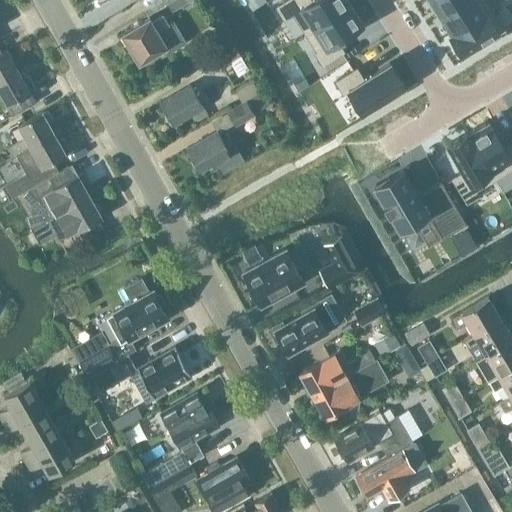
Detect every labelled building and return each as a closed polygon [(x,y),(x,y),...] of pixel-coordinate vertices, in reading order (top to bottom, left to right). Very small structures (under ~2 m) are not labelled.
[(246,0),(252,9),(267,0),(266,0),(246,0)] [(287,0),(277,7),(285,19),(293,13),(305,32),(352,3),(351,2),(350,3),(348,0),(287,0)] [(430,0),(440,15),(464,0),(430,0)] [(487,0),(464,0),(440,15),(451,33),(450,34),(493,8),(487,0)] [(352,3),(305,32),(317,51),(315,53),(323,65),(344,51),(337,41),(339,40),(340,40),(340,39),(344,37),(345,37),(345,36),(364,24),(362,21),(363,21),(362,19),(361,20),(357,13),(358,13),(357,12),(356,12),(351,4),(352,4),(352,3)] [(493,8),(450,34),(456,43),(455,44),(456,45),(457,45),(461,51),(460,51),(461,53),(462,52),(463,55),(487,39),(488,40),(489,39),(495,35),(497,34),(496,34),(505,28),(493,8)] [(150,18),(122,35),(139,63),(166,47),(169,52),(184,44),(172,23),(169,25),(163,14),(151,21),(150,18)] [(0,82),(21,71),(8,49),(2,53),(0,54),(0,82)] [(226,55),(205,66),(211,77),(232,66),(226,55)] [(357,68),(336,82),(344,94),(349,90),(363,113),(368,110),(370,110),(369,109),(376,105),(378,105),(377,104),(405,86),(399,76),(400,76),(399,74),(398,75),(396,71),(397,71),(396,69),(395,70),(393,67),(394,66),(393,65),(392,65),(390,62),(371,75),(371,74),(370,75),(367,77),(366,77),(365,77),(366,78),(364,79),(357,68)] [(21,71),(0,82),(0,92),(1,92),(8,104),(30,92),(32,91),(21,71)] [(299,90),(310,84),(306,77),(295,83),(299,90)] [(204,110),(191,87),(162,103),(175,126),(204,110)] [(262,90),(246,100),(247,101),(254,113),(270,103),(262,90)] [(30,92),(8,104),(14,114),(36,102),(30,92)] [(247,101),(228,112),(236,126),(255,115),(254,113),(247,101)] [(8,147),(7,147),(13,157),(16,155),(54,134),(50,126),(51,125),(54,121),(49,112),(44,112),(42,113),(19,126),(25,137),(8,147)] [(501,141),(502,141),(501,139),(500,140),(489,120),(486,122),(486,121),(484,122),(485,123),(478,127),(478,126),(476,127),(477,127),(468,133),(496,179),(511,169),(511,142),(505,147),(504,146),(505,145),(504,144),(503,145),(501,141)] [(224,145),(217,132),(188,149),(202,173),(217,163),(223,174),(244,162),(232,140),(224,145)] [(462,169),(461,169),(462,170),(463,171),(452,178),(467,203),(479,196),(476,190),(496,179),(468,133),(460,137),(458,137),(459,138),(452,142),(452,141),(450,142),(451,143),(448,145),(459,164),(458,165),(459,166),(460,165),(462,169)] [(27,173),(3,187),(10,199),(35,186),(55,174),(50,163),(66,154),(65,153),(70,150),(63,138),(61,139),(58,141),(55,134),(54,134),(16,155),(21,163),(27,173)] [(55,174),(35,186),(47,207),(52,217),(90,195),(85,188),(90,185),(84,173),(78,176),(78,175),(74,177),(68,166),(55,174)] [(390,213),(404,236),(432,220),(442,238),(467,223),(442,181),(418,195),(413,186),(403,170),(375,186),(385,203),(383,204),(384,205),(385,205),(389,211),(388,212),(389,214),(390,213)] [(48,219),(31,228),(40,243),(57,233),(60,238),(77,228),(78,229),(79,229),(85,225),(97,219),(101,216),(100,214),(101,210),(98,205),(94,204),(90,195),(52,217),(49,218),(48,219)] [(490,232),(476,209),(468,213),(462,203),(457,206),(464,216),(477,240),(490,232)] [(97,219),(85,225),(90,234),(102,227),(97,219)] [(333,262),(319,269),(329,288),(361,271),(342,235),(324,244),(333,262)] [(255,246),(243,252),(250,264),(261,258),(255,246)] [(244,272),(245,274),(260,302),(261,304),(263,303),(302,281),(302,282),(304,281),(303,279),(303,280),(287,250),(286,249),(285,250),(246,271),(244,272)] [(132,302),(106,316),(118,338),(121,343),(130,338),(168,317),(165,311),(168,306),(162,295),(156,295),(153,290),(150,292),(142,278),(124,288),(132,302)] [(467,322),(474,334),(501,318),(488,296),(450,318),(457,328),(467,322)] [(377,298),(355,310),(363,323),(385,311),(377,298)] [(282,321),(268,329),(276,342),(281,340),(289,352),(334,327),(319,300),(302,310),(304,313),(284,324),(282,321)] [(479,342),(486,354),(511,339),(511,325),(508,325),(506,326),(501,318),(474,334),(463,340),(468,348),(479,342)] [(405,333),(411,344),(430,333),(424,322),(405,333)] [(376,345),(382,355),(399,346),(393,335),(376,345)] [(118,338),(109,343),(109,344),(117,358),(135,347),(130,338),(121,343),(118,338)] [(487,381),(489,380),(511,366),(511,339),(486,354),(475,360),(487,381)] [(429,341),(418,347),(427,361),(438,355),(429,341)] [(409,363),(415,359),(406,344),(395,351),(402,362),(409,363)] [(109,345),(81,360),(88,374),(116,358),(109,345)] [(129,355),(94,375),(102,389),(131,373),(147,401),(192,376),(176,346),(136,368),(129,355)] [(312,394),(376,359),(370,349),(337,368),(330,355),(300,372),(312,394)] [(438,355),(427,361),(428,364),(435,376),(446,369),(438,355)] [(340,422),(352,415),(353,414),(354,413),(356,412),(357,410),(358,408),(358,407),(358,406),(358,404),(358,398),(359,397),(359,396),(358,389),(384,374),(376,359),(312,394),(326,417),(335,412),(340,422)] [(414,364),(395,370),(400,387),(420,381),(414,364)] [(428,364),(421,368),(428,380),(431,378),(435,376),(428,364)] [(510,396),(511,394),(511,366),(489,380),(494,389),(503,384),(510,396)] [(21,372),(2,382),(6,391),(26,380),(21,372)] [(0,415),(3,421),(40,400),(29,379),(3,394),(9,405),(0,410),(0,415)] [(454,381),(443,388),(451,403),(463,396),(454,381)] [(511,407),(511,394),(510,396),(499,402),(505,412),(511,407)] [(463,396),(451,403),(460,417),(471,410),(463,396)] [(182,448),(220,426),(207,402),(196,408),(190,397),(162,413),(182,448)] [(40,400),(3,421),(8,430),(20,424),(25,434),(51,419),(40,400)] [(390,408),(381,413),(386,422),(395,417),(390,408)] [(395,417),(386,422),(381,413),(379,411),(334,437),(348,461),(374,446),(372,444),(378,441),(386,455),(411,440),(397,415),(395,417)] [(25,460),(62,438),(51,419),(25,434),(32,444),(20,451),(25,460)] [(101,419),(90,425),(97,437),(108,431),(101,419)] [(479,422),(467,429),(476,444),(487,437),(479,422)] [(440,423),(413,432),(417,444),(444,435),(440,423)] [(487,437),(476,444),(494,475),(510,466),(498,446),(494,449),(487,437)] [(62,438),(25,460),(30,469),(42,463),(48,473),(74,459),(62,438)] [(412,444),(356,476),(367,497),(383,488),(388,497),(400,490),(410,485),(405,476),(424,465),(421,459),(412,444)] [(150,487),(188,465),(181,453),(143,474),(150,487)] [(207,474),(198,479),(215,511),(220,511),(228,508),(246,497),(240,487),(251,481),(237,457),(219,467),(216,463),(205,469),(207,474)] [(195,478),(188,465),(150,487),(157,499),(195,478)] [(282,511),(272,493),(238,511),(282,511)] [(472,511),(461,493),(439,505),(438,503),(422,511),(472,511)]
